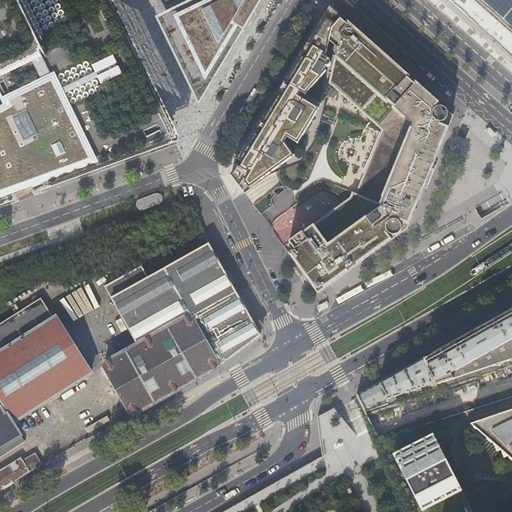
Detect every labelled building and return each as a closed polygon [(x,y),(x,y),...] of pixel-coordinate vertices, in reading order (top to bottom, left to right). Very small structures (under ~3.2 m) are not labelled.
[(0,208),(11,205),(52,190),(98,174),(136,160),(181,144),(125,28),(110,0),(0,0),(0,97),(5,107),(9,113),(0,118),(0,208)] [(187,0),(158,15),(180,59),(202,104),(264,0),(187,0)] [(511,0),(477,0),(511,29),(511,0)] [(337,49),(329,83),(381,130),(357,191),(356,194),(353,192),(351,198),(289,242),(294,249),(288,253),(318,294),(386,244),(381,237),(389,232),(390,233),(392,235),(395,236),(397,235),(399,234),(401,232),(402,230),(402,228),(402,226),(401,225),(405,215),(412,218),(446,135),(439,132),(443,122),(445,121),(447,120),(448,116),(448,113),(447,110),(446,109),(444,108),(441,107),(438,107),(436,109),(430,103),(434,98),(421,87),(419,89),(403,75),(405,73),(398,67),(396,69),(388,62),(390,59),(368,40),(366,42),(357,35),(359,32),(353,26),(351,29),(338,17),(336,15),(337,13),(329,6),(324,16),(311,37),(307,43),(310,45),(306,51),(302,57),(299,56),(284,82),(287,83),(283,90),(256,135),(252,133),(237,159),(243,163),(241,167),(237,165),(232,175),(237,182),(240,186),(244,179),(246,176),(248,177),(246,180),(245,182),(248,185),(292,154),(283,142),(287,137),(297,144),(313,117),(311,116),(312,113),(294,101),(316,66),(319,69),(315,75),(320,78),(325,72),(324,71),(325,67),(327,67),(328,67),(329,66),(330,65),(331,64),(330,62),(330,61),(330,60),(323,56),(325,54),(329,41),(337,49)] [(488,128),(485,130),(484,130),(485,131),(487,132),(492,136),(493,137),(494,137),(497,135),(497,134),(493,131),(491,128),(490,128),(489,127),(488,128)] [(137,204),(136,206),(137,208),(138,209),(139,210),(140,211),(142,211),(144,211),(160,205),(162,204),(163,202),(163,200),(163,198),(162,197),(160,195),(158,195),(157,194),(140,200),(138,201),(137,203),(137,204)] [(100,363),(132,415),(155,402),(185,385),(197,378),(216,368),(219,366),(243,348),(260,336),(209,244),(148,277),(142,266),(105,287),(111,298),(136,343),(100,363)] [(0,451),(23,437),(15,424),(95,374),(57,315),(53,317),(41,298),(0,324),(0,451)] [(319,312),(320,312),(326,308),(328,307),(328,306),(328,304),(327,301),(326,301),(325,302),(324,303),(320,304),(318,305),(318,307),(318,308),(318,312),(319,312)] [(511,309),(472,332),(423,359),(439,388),(511,363),(511,309)] [(413,364),(423,359),(421,355),(406,363),(408,367),(413,364)] [(423,359),(413,364),(408,367),(380,383),(391,404),(397,402),(396,396),(406,393),(407,398),(424,393),(422,387),(431,385),(433,390),(439,388),(423,359)] [(366,391),(358,395),(365,408),(382,402),(384,406),(391,404),(380,383),(366,391)] [(511,410),(471,424),(511,459),(511,410)] [(467,511),(458,493),(462,491),(433,434),(393,454),(422,511),(426,510),(427,511),(467,511)] [(0,490),(4,488),(5,488),(9,486),(13,483),(13,482),(29,472),(41,465),(35,454),(23,460),(22,458),(0,471),(0,490)]
